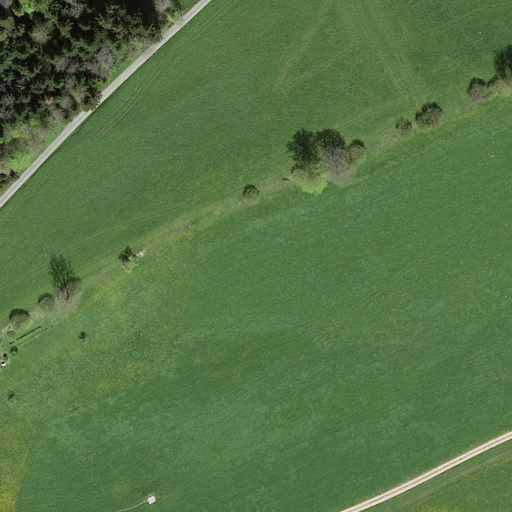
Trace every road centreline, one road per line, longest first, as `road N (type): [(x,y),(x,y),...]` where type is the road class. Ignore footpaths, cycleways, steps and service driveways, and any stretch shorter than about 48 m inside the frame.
road 1 (residential): [(0,201),(206,0)]
road 2 (track): [(511,434),(347,511)]
